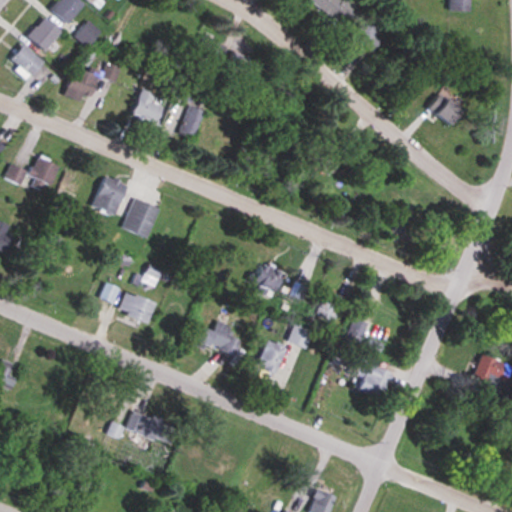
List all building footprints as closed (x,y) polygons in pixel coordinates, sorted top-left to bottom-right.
[(62,24),(78,5),(72,0),(54,0),(46,10),(62,24)] [(353,12),(345,0),(341,0),(334,5),(331,0),(309,0),(320,19),(335,11),(340,19),(353,12)] [(445,0),(445,12),(466,12),(465,0),(445,0)] [(23,37),(39,52),(56,32),(40,18),(23,37)] [(375,41),(371,40),(376,25),(357,19),(349,42),(372,50),(375,41)] [(96,30),(83,21),(71,38),(83,47),(96,30)] [(223,46),(199,35),(191,52),(215,63),(223,46)] [(98,47),(92,42),(86,50),(91,55),(98,47)] [(38,63),(21,46),(5,62),(22,80),(38,63)] [(223,67),(241,74),(247,58),(229,51),(223,67)] [(70,67),(59,95),(83,104),(94,76),(110,82),(116,68),(103,63),(99,73),(88,69),(86,73),(70,67)] [(151,94),(137,88),(127,113),(152,123),(159,107),(147,102),(151,94)] [(445,125),(454,109),(436,98),(426,114),(445,125)] [(189,138),(200,111),(186,105),(175,132),(189,138)] [(318,168),(328,155),(308,141),(299,154),(318,168)] [(1,178),(19,187),(21,184),(41,194),(55,165),(35,155),(26,173),(8,163),(1,178)] [(109,216),(122,185),(101,175),(87,207),(109,216)] [(156,209),(131,198),(118,228),(143,239),(156,209)] [(46,218),(57,221),(62,207),(51,203),(46,218)] [(0,246),(8,229),(0,225),(0,246)] [(244,278),(259,296),(278,280),(263,262),(244,278)] [(109,304),(117,290),(104,283),(96,297),(109,304)] [(163,307),(155,333),(171,338),(173,331),(185,335),(200,290),(187,286),(178,311),(163,307)] [(152,304),(123,291),(114,312),(143,325),(152,304)] [(340,298),(321,291),(311,315),(329,323),(340,298)] [(364,325),(351,318),(340,340),(354,347),(364,325)] [(239,341),(227,336),(230,328),(214,321),(209,332),(195,326),(188,344),(202,350),(204,345),(232,357),(239,341)] [(252,366),(272,375),(283,349),(264,340),(252,366)] [(379,400),(389,373),(364,364),(366,357),(350,351),(343,372),(359,377),(354,391),(379,400)] [(472,376),(497,388),(507,368),(482,355),(472,376)] [(0,385),(6,388),(11,377),(6,375),(10,364),(0,360),(0,385)] [(123,428),(168,447),(176,429),(131,410),(123,428)] [(217,463),(209,459),(205,469),(223,477),(225,471),(233,474),(241,456),(223,449),(217,463)] [(203,459),(194,454),(187,465),(196,470),(203,459)] [(306,511),(326,511),(329,495),(310,491),(306,511)]
